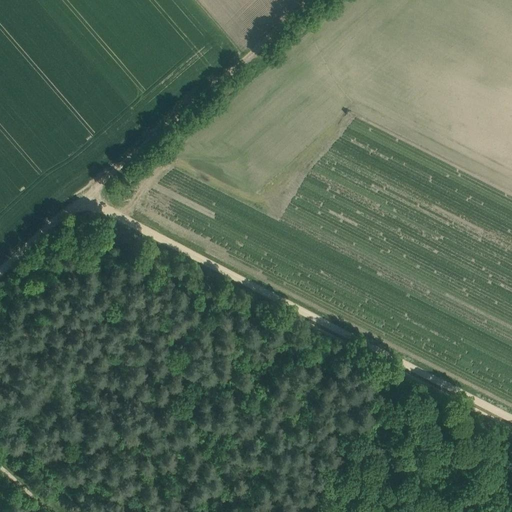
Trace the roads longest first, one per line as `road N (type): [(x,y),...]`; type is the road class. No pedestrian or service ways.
road 1 (track): [(309,0),(80,204)]
road 2 (track): [(511,417),(284,304)]
road 3 (track): [(277,316),(284,304),(80,204)]
